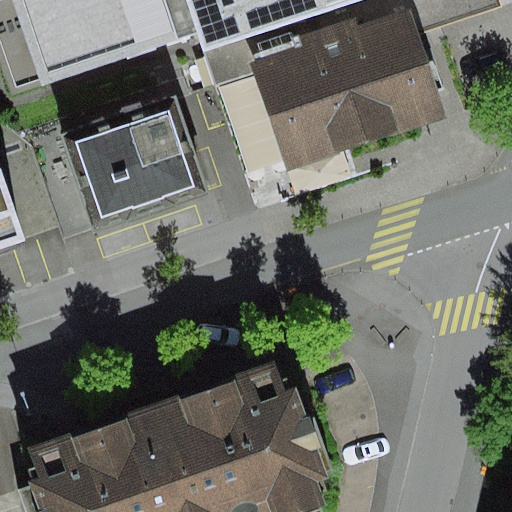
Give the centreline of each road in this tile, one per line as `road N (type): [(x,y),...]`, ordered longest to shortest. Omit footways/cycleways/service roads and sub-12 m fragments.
road 1 (tertiary): [(0,358),(511,193)]
road 2 (residential): [(511,208),(465,313),(421,511)]
